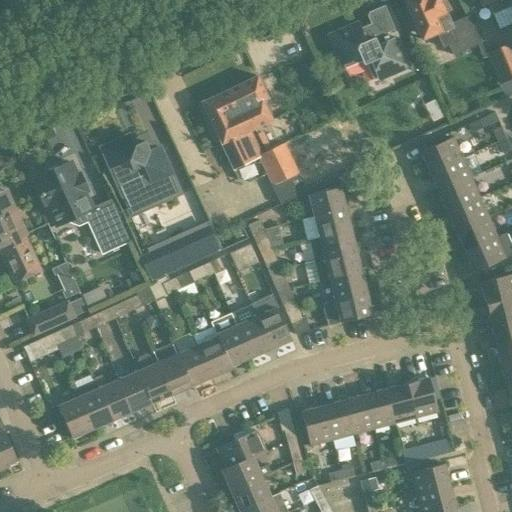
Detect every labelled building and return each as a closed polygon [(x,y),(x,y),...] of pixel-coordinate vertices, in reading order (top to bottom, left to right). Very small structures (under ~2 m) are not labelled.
[(28,10),(23,0),(0,0),(9,19),(13,17),(14,20),(22,16),(21,13),(28,10)] [(23,0),(28,10),(35,7),(36,9),(45,5),(44,3),(51,0),(23,0)] [(450,59),(479,46),(467,19),(447,27),(435,0),(401,0),(419,41),(433,35),(439,49),(444,47),(450,59)] [(476,0),(479,5),(483,3),(489,16),(510,7),(506,0),(476,0)] [(355,26),(329,37),(342,70),(359,64),(360,67),(363,66),(370,82),(402,69),(391,40),(383,43),(381,36),(391,32),(382,8),(367,14),(364,21),(365,21),(368,30),(358,34),(355,26)] [(499,85),(511,79),(511,61),(506,47),(486,55),(499,85)] [(254,79),(199,104),(230,172),(249,163),(244,151),(249,149),(242,135),(269,123),(259,102),(263,100),(254,79)] [(333,125),(304,138),(320,175),(350,162),(333,125)] [(492,133),(497,144),(506,140),(501,129),(492,133)] [(133,144),(131,139),(129,135),(101,148),(124,201),(122,202),(125,209),(128,208),(131,214),(155,203),(179,193),(158,146),(154,148),(149,150),(148,153),(147,152),(148,150),(145,144),(144,141),(140,143),(134,145),(133,147),(132,147),(133,144)] [(419,152),(428,172),(460,158),(451,138),(419,152)] [(510,151),(506,140),(497,144),(502,154),(510,151)] [(284,144),(258,155),(271,186),(273,185),(281,203),(307,192),(298,174),(284,144)] [(469,178),(460,158),(428,172),(437,193),(469,178)] [(83,214),(101,254),(129,242),(123,227),(111,200),(91,209),(70,163),(34,179),(35,182),(33,183),(45,209),(47,208),(55,227),(83,214)] [(445,212),(478,198),(469,178),(437,193),(445,212)] [(313,218),(344,210),(339,188),(307,196),(313,218)] [(0,252),(9,271),(33,259),(22,235),(25,234),(8,198),(0,201),(0,252)] [(454,232),(486,218),(478,198),(445,212),(454,232)] [(313,218),(318,239),(349,231),(344,210),(313,218)] [(495,238),(486,218),(454,232),(463,252),(495,238)] [(251,236),(263,231),(259,222),(247,227),(251,236)] [(251,236),(260,256),(272,250),(263,231),(251,236)] [(309,241),(314,262),(355,252),(349,231),(318,239),(309,241)] [(472,272),(504,258),(511,254),(511,248),(505,233),(495,238),(463,252),(472,272)] [(150,281),(197,261),(191,249),(173,257),(167,243),(148,252),(147,248),(146,248),(148,252),(139,256),(150,281)] [(237,272),(258,263),(250,244),(229,253),(237,272)] [(260,256),(268,275),(280,270),(272,250),(260,256)] [(314,262),(319,283),(360,273),(355,252),(314,262)] [(216,261),(208,264),(213,275),(221,272),(216,261)] [(206,279),(213,275),(208,264),(201,268),(206,279)] [(268,275),(277,296),(289,291),(280,270),(268,275)] [(319,283),(324,303),(325,304),(365,294),(360,273),(319,283)] [(511,274),(479,283),(484,304),(511,296),(511,274)] [(175,277),(168,281),(173,292),(180,288),(175,277)] [(173,292),(168,281),(160,284),(165,295),(173,292)] [(297,309),(293,300),(289,291),(277,296),(281,305),(285,314),(297,309)] [(322,303),(328,326),(370,315),(365,294),(325,304),(324,303),(322,303)] [(136,295),(128,299),(133,310),(141,306),(136,295)] [(511,296),(484,304),(489,325),(511,319),(511,296)] [(67,304),(72,317),(87,310),(81,298),(67,304)] [(133,310),(128,299),(121,302),(126,313),(133,310)] [(66,302),(25,321),(32,335),(72,317),(67,304),(66,302)] [(251,308),(231,317),(249,358),(269,350),(255,318),(251,308)] [(255,318),(269,350),(290,341),(276,309),(255,318)] [(301,318),(297,309),(285,314),(294,335),(308,332),(304,317),(301,318)] [(96,313),(89,317),(94,327),(101,324),(96,313)] [(249,358),(231,317),(231,315),(210,324),(211,326),(229,367),(249,358)] [(94,327),(89,317),(82,320),(87,331),(94,327)] [(511,319),(489,325),(495,346),(511,342),(511,319)] [(191,335),(195,346),(210,378),(230,369),(229,367),(211,326),(191,335)] [(57,331),(50,334),(55,345),(62,342),(57,331)] [(55,345),(50,334),(21,348),(26,359),(55,345)] [(511,342),(495,346),(500,368),(511,364),(511,342)] [(190,386),(210,378),(195,346),(176,354),(190,386)] [(136,371),(150,404),(170,395),(156,363),(153,356),(147,353),(138,357),(137,363),(140,370),(136,371)] [(176,354),(156,363),(170,395),(190,386),(176,354)] [(511,364),(500,368),(505,389),(511,387),(511,364)] [(136,371),(116,380),(131,412),(150,404),(136,371)] [(426,379),(405,384),(414,418),(435,413),(426,379)] [(111,421),(131,412),(116,380),(97,389),(111,421)] [(77,397),(91,430),(111,421),(97,389),(93,381),(73,389),(77,397)] [(405,384),(384,390),(393,424),(414,418),(405,384)] [(384,390),(363,395),(372,429),(393,424),(384,390)] [(363,395),(342,401),(351,435),(372,429),(363,395)] [(71,439),(91,430),(77,397),(56,406),(71,439)] [(342,401),(321,406),(330,440),(351,435),(342,401)] [(330,440),(321,406),(300,412),(309,446),(330,440)] [(0,426),(0,469),(16,463),(0,426)] [(291,428),(282,430),(286,442),(295,440),(291,428)] [(215,448),(224,468),(224,469),(251,457),(251,458),(264,452),(255,431),(215,448)] [(434,447),(422,450),(424,459),(436,456),(434,447)] [(288,451),(291,463),(300,461),(297,449),(288,451)] [(424,459),(422,450),(410,454),(412,462),(424,459)] [(256,469),(251,458),(251,457),(224,469),(224,468),(220,470),(229,491),(260,477),(269,473),(265,465),(256,469)] [(392,458),(380,461),(382,470),(395,467),(392,458)] [(303,473),(300,461),(291,463),(294,475),(303,473)] [(370,473),(382,470),(380,461),(368,464),(370,473)] [(413,494),(447,485),(442,464),(408,472),(413,494)] [(350,468),(338,472),(340,480),(352,477),(350,468)] [(328,483),(340,480),(338,472),(326,475),(328,483)] [(229,491),(237,511),(269,497),(260,477),(229,491)] [(430,511),(453,506),(447,485),(413,494),(417,511),(430,511)] [(307,490),(313,501),(321,497),(316,486),(307,490)] [(237,511),(238,511),(286,511),(278,493),(269,497),(237,511)] [(365,508),(373,505),(370,493),(362,495),(365,508)] [(321,497),(313,501),(319,511),(327,508),(321,497)]
